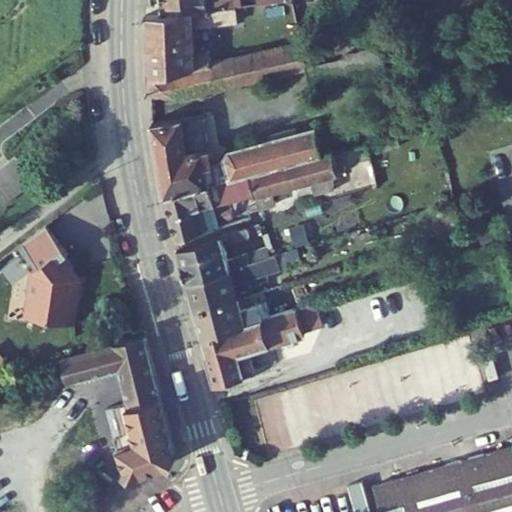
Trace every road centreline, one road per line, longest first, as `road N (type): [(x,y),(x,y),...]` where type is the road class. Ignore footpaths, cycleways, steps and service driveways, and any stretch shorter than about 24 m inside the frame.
road 1 (tertiary): [(130,146),(219,494)]
road 2 (residential): [(219,494),(511,411)]
road 3 (residential): [(130,146),(0,243)]
road 4 (tertiary): [(122,0),(130,146)]
